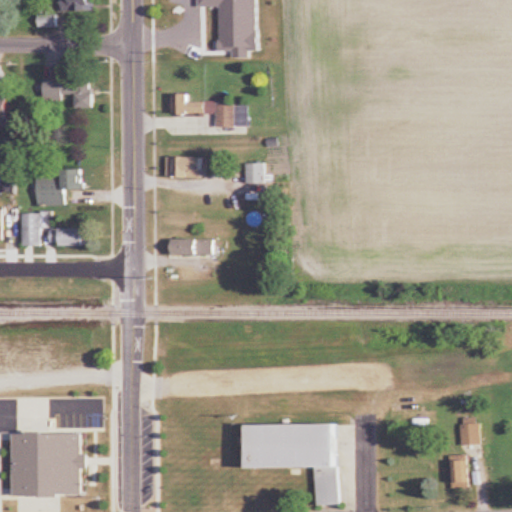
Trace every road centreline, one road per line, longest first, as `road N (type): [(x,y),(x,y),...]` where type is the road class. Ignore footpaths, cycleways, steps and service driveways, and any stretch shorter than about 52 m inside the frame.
road 1 (tertiary): [(133,511),(132,0)]
road 2 (residential): [(0,269),(135,269)]
road 3 (residential): [(0,44),(133,45)]
